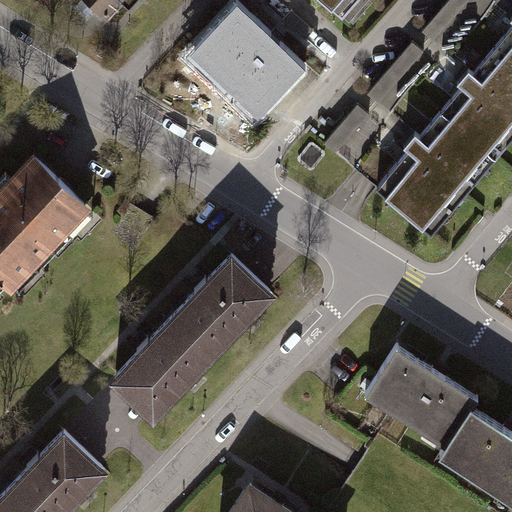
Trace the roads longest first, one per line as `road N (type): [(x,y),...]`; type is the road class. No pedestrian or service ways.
road 1 (residential): [(380,260),(144,511)]
road 2 (residential): [(0,36),(244,182)]
road 3 (residential): [(409,0),(244,182)]
road 4 (residential): [(244,182),(380,260)]
